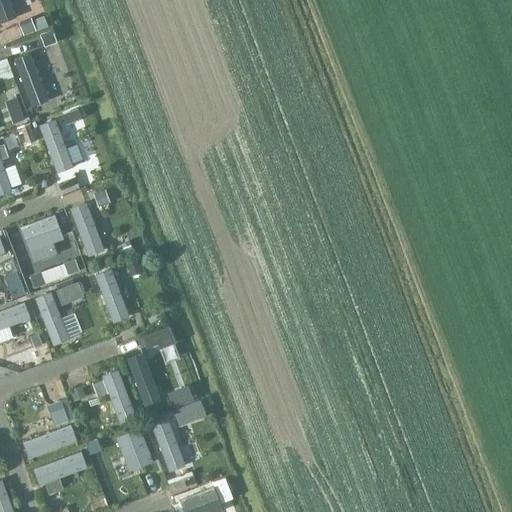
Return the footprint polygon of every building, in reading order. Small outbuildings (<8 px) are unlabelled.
[(0,0),(0,20),(15,15),(9,0),(0,0)] [(10,59),(27,107),(44,101),(26,53),(10,59)] [(38,123),(55,171),(72,165),(55,117),(38,123)] [(0,193),(11,189),(0,159),(0,193)] [(68,207),(85,254),(102,248),(85,201),(68,207)] [(18,226),(31,262),(56,253),(52,241),(63,237),(55,213),(18,226)] [(94,274),(112,321),(129,315),(111,267),(94,274)] [(34,296),(51,344),(68,338),(50,290),(34,296)] [(0,309),(0,328),(30,317),(24,301),(0,309)] [(127,359),(144,406),(161,400),(144,352),(127,359)] [(101,374),(119,422),(135,416),(118,368),(101,374)] [(150,423),(167,470),(184,464),(167,416),(150,423)] [(22,442),(28,457),(74,439),(68,424),(22,442)] [(115,436),(128,470),(153,461),(140,426),(115,436)] [(32,469),(38,484),(85,466),(79,451),(32,469)] [(0,479),(0,511),(13,511),(0,479)] [(179,500),(183,511),(213,511),(220,509),(211,487),(179,500)]
